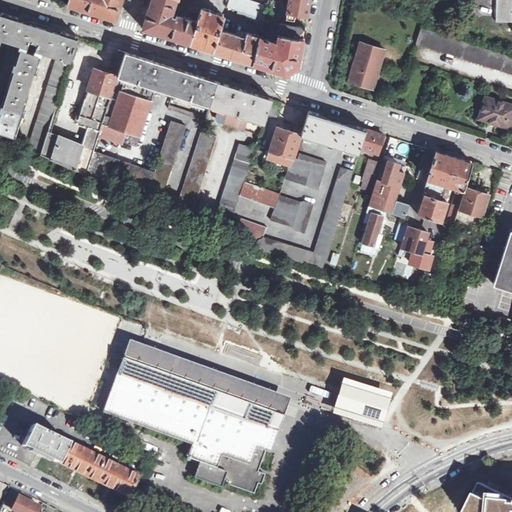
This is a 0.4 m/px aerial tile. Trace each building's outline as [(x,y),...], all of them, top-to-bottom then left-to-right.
[(68,0),(68,3),(67,4),(116,20),(121,5),(122,0),(68,0)] [(151,0),(147,12),(142,28),(191,43),(198,22),(178,16),(176,18),(170,16),(175,0),(151,0)] [(188,0),(188,1),(187,4),(200,9),(202,0),(188,0)] [(264,19),(267,6),(248,0),(226,0),(225,4),(227,5),(227,7),(238,11),(264,19)] [(289,0),(286,18),(294,20),(295,14),(307,16),(310,3),(310,0),(289,0)] [(511,0),(497,0),(497,22),(511,22),(511,0)] [(198,22),(191,43),(208,49),(213,50),(218,34),(220,30),(224,17),(218,15),(202,9),(198,22)] [(246,20),(263,25),(264,19),(238,11),(237,14),(247,17),(246,20)] [(0,16),(0,37),(6,40),(15,43),(21,45),(42,52),(50,55),(57,57),(70,61),(73,53),(78,36),(58,30),(21,18),(1,12),(0,16)] [(263,25),(261,32),(267,34),(270,24),(269,23),(269,21),(264,19),(263,25)] [(260,37),(253,63),(286,74),(298,66),(305,27),(280,22),(276,42),(273,41),(260,37)] [(511,57),(422,29),(421,28),(416,44),(511,73),(511,57)] [(220,30),(218,34),(213,50),(213,51),(253,63),(260,37),(246,33),(244,38),(220,30)] [(385,50),(361,42),(349,81),(373,89),(385,50)] [(0,131),(15,136),(38,66),(41,57),(42,52),(21,45),(19,51),(16,60),(2,103),(0,110),(0,131)] [(119,49),(111,72),(118,75),(126,52),(119,49)] [(118,75),(156,88),(164,91),(172,66),(126,52),(118,75)] [(28,148),(41,154),(48,131),(50,124),(55,111),(70,61),(57,57),(28,148)] [(172,66),(164,91),(210,106),(218,81),(172,66)] [(87,90),(111,97),(118,75),(95,68),(87,90)] [(156,88),(118,75),(111,97),(102,124),(141,136),(156,88)] [(222,82),(218,81),(210,106),(214,107),(219,108),(264,123),(267,114),(272,99),(272,98),(222,82)] [(75,169),(86,174),(94,151),(99,134),(102,124),(111,97),(87,90),(78,123),(88,127),(83,145),(75,169)] [(511,120),(511,105),(486,97),(479,120),(509,130),(511,120)] [(267,114),(276,117),(281,102),(272,99),(267,114)] [(205,121),(206,116),(169,104),(167,108),(205,121)] [(264,123),(219,108),(216,118),(219,122),(259,135),(262,127),(264,123)] [(309,110),(301,134),(302,136),(344,149),(358,154),(360,148),(367,129),(367,128),(356,125),(356,128),(352,126),(318,116),(319,113),(309,110)] [(58,112),(55,111),(50,124),(54,125),(58,112)] [(159,161),(173,165),(186,126),(171,122),(159,161)] [(141,136),(102,124),(99,134),(123,142),(124,141),(138,145),(141,136)] [(302,136),(301,134),(277,126),(276,131),(267,157),(292,166),(295,159),(302,136)] [(378,153),(384,135),(367,129),(360,148),(378,153)] [(48,131),(41,154),(75,169),(83,145),(48,131)] [(191,215),(217,137),(201,132),(176,209),(191,215)] [(240,144),(213,224),(228,229),(233,216),(240,196),(244,182),(255,149),(240,144)] [(86,174),(148,198),(155,173),(94,151),(86,174)] [(447,185),(464,190),(473,162),(436,151),(428,178),(447,185)] [(295,159),(292,166),(291,169),(289,169),(286,178),(319,189),(326,163),(300,154),(298,159),(295,159)] [(405,165),(384,158),(382,163),(377,179),(399,186),(400,184),(405,165)] [(147,199),(161,204),(173,165),(159,161),(155,173),(148,198),(147,199)] [(377,179),(382,163),(374,161),(368,178),(376,181),(377,179)] [(323,269),(353,171),(341,167),(314,252),(264,237),(258,240),(257,243),(256,248),(323,269)] [(446,190),(447,185),(428,178),(422,195),(424,195),(446,202),(449,191),(446,190)] [(376,181),(369,206),(381,209),(391,212),(395,199),(399,186),(377,179),(376,181)] [(244,182),(240,196),(275,208),(280,196),(281,194),(244,182)] [(466,187),(459,209),(460,210),(482,216),(489,194),(466,187)] [(424,195),(418,214),(442,221),(448,202),(446,202),(424,195)] [(280,196),(275,208),(271,220),(293,227),(296,230),(304,233),(313,204),(303,202),(300,203),(280,196)] [(405,217),(409,204),(395,199),(391,212),(405,217)] [(448,223),(453,225),(455,219),(457,215),(458,209),(460,202),(455,201),(448,223)] [(369,206),(364,221),(370,223),(373,213),(380,215),(381,209),(369,206)] [(457,215),(455,219),(480,226),(483,217),(482,216),(460,210),(459,209),(458,209),(457,215)] [(373,213),(370,223),(364,243),(374,246),(378,234),(384,216),(380,215),(373,213)] [(228,229),(258,240),(264,237),(268,228),(233,216),(228,229)] [(408,223),(401,221),(396,238),(403,240),(407,226),(408,223)] [(401,247),(422,254),(428,232),(407,226),(403,240),(401,247)] [(490,284),(511,291),(511,287),(496,282),(511,234),(511,229),(509,229),(490,284)] [(374,246),(364,243),(360,251),(376,256),(383,236),(378,234),(374,246)] [(511,234),(496,282),(511,287),(511,234)] [(452,293),(442,289),(439,297),(449,301),(452,293)] [(101,409),(115,414),(135,362),(124,358),(120,356),(101,409)] [(135,362),(115,415),(191,442),(186,456),(201,461),(226,470),(222,481),(253,492),(257,482),(259,482),(263,473),(256,471),(262,451),(263,448),(254,445),(258,435),(266,410),(210,389),(201,386),(149,367),(135,362)] [(386,397),(343,384),(335,408),(378,422),(382,410),(386,397)] [(40,454),(58,462),(69,442),(32,424),(22,445),(40,454)] [(125,442),(102,431),(98,439),(103,442),(104,440),(116,446),(117,445),(120,446),(121,445),(123,446),(125,442)] [(308,435),(302,433),(296,449),(303,451),(308,435)] [(75,471),(92,480),(103,459),(69,442),(58,462),(75,471)] [(127,496),(137,475),(103,459),(92,480),(109,488),(127,496)] [(222,481),(226,470),(201,461),(195,478),(221,486),(222,481)] [(511,511),(511,498),(481,484),(476,495),(478,495),(470,511),(511,511)] [(36,511),(39,506),(18,496),(11,510),(16,511),(36,511)]
